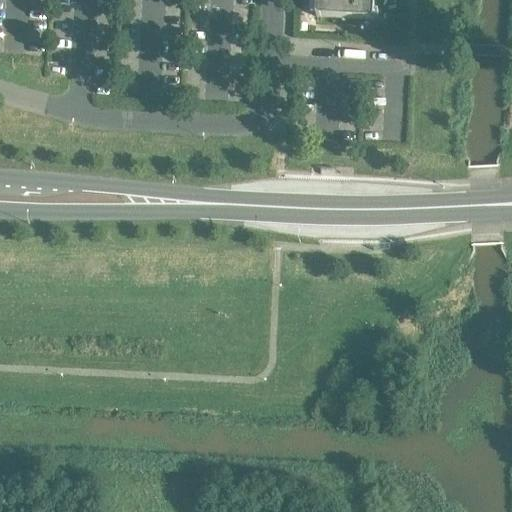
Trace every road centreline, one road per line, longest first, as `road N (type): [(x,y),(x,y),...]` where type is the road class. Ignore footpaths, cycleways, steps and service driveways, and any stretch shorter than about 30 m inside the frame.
road 1 (residential): [(79,112),(111,122),(254,125),(268,105),(274,0)]
road 2 (tertiary): [(208,204),(499,207)]
road 3 (tertiary): [(208,204),(0,178)]
road 4 (tertiary): [(0,208),(208,204)]
